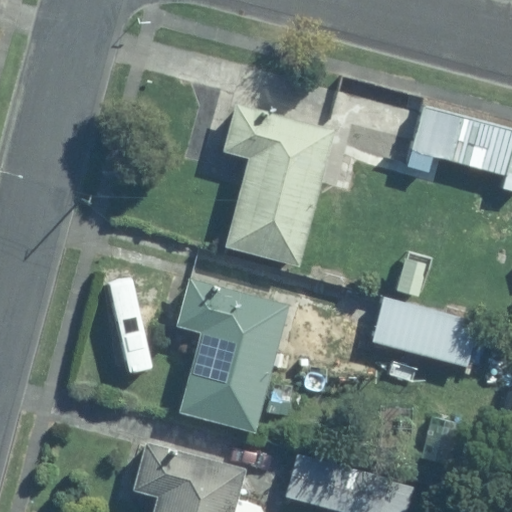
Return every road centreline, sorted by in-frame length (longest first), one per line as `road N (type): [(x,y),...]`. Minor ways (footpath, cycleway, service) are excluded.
road 1 (residential): [(0,330),(87,0)]
road 2 (residential): [(344,0),(511,43)]
